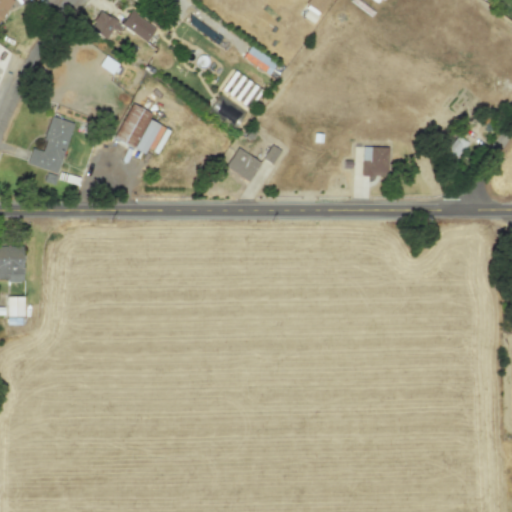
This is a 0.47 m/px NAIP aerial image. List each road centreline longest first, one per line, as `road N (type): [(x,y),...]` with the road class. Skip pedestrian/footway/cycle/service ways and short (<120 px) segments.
road 1 (tertiary): [(511,208),(0,209)]
road 2 (residential): [(0,126),(70,0)]
